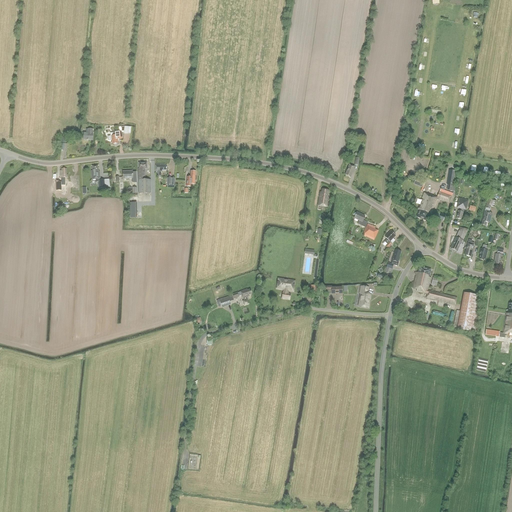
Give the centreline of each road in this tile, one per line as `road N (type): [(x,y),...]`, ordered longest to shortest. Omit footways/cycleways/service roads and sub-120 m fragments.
road 1 (tertiary): [(422,247),(365,198),(286,167),(161,155),(45,163),(8,154)]
road 2 (unclassified): [(185,456),(196,352),(209,332),(311,308),(390,314)]
road 3 (unclassified): [(375,511),(390,314)]
